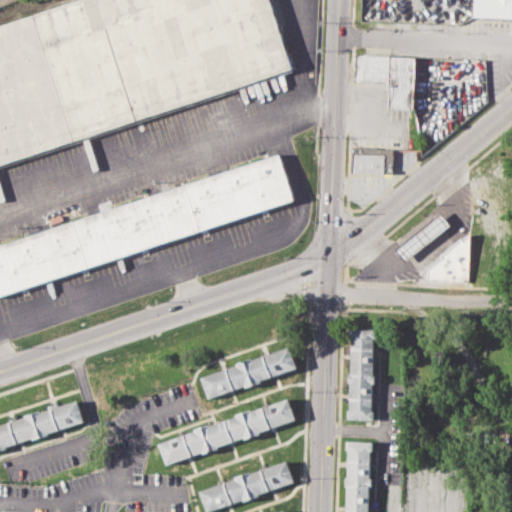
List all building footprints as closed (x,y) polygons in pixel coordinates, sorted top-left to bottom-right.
[(0,166),(295,70),(271,0),(76,0),(0,25),(0,166)] [(511,0),(511,16),(474,15),(474,0),(511,0)] [(365,54),(357,53),(355,80),(364,81),(365,54)] [(388,82),(364,81),(365,54),(390,55),(388,82)] [(390,106),(391,89),(388,89),(388,82),(390,55),(415,56),(413,107),(390,106)] [(351,170),(352,147),(394,149),(393,172),(351,170)] [(0,296),(296,198),(281,153),(0,247),(0,296)] [(395,248),(440,212),(450,224),(405,259),(395,248)] [(435,265),(449,253),(458,264),(443,276),(435,265)] [(348,418),(373,420),(379,328),(353,326),(348,418)] [(213,402),(302,369),(294,347),(205,380),(213,402)] [(169,467),(300,422),(292,400),(161,445),(169,467)] [(0,452),(88,424),(81,402),(0,428),(0,452)] [(343,511),(369,511),(373,441),(347,440),(343,511)] [(207,511),(213,511),(298,483),(290,461),(200,492),(207,511)]
